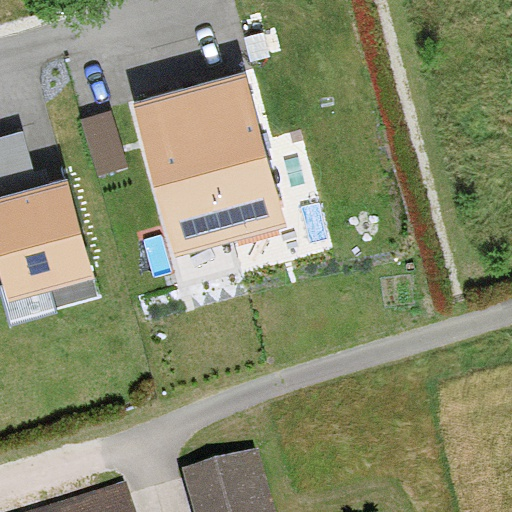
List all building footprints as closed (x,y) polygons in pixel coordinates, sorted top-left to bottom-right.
[(245,75),(133,104),(172,256),(285,227),(245,75)] [(90,104),(96,161),(133,157),(127,101),(90,104)] [(25,119),(0,125),(0,159),(34,151),(25,119)] [(68,181),(0,200),(0,263),(12,304),(97,281),(68,181)] [(270,511),(253,449),(173,471),(183,511),(270,511)] [(129,511),(118,479),(17,511),(129,511)]
